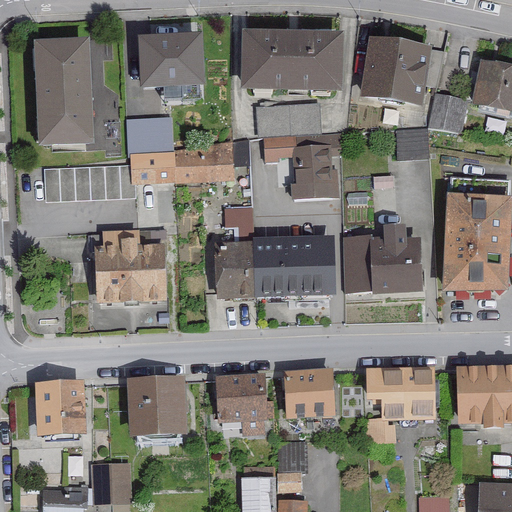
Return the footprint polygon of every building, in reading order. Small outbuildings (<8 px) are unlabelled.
[(340,45),(241,43),(240,98),(338,101),(340,45)] [(201,95),(199,45),(139,46),(140,96),(201,95)] [(91,151),(87,48),(35,49),(38,153),(91,151)] [(428,58),(368,49),(360,105),(420,114),(428,58)] [(511,76),(481,71),(473,113),(511,120),(511,76)] [(465,107),(436,101),(429,135),(459,140),(465,107)] [(258,143),(320,139),(318,111),(256,115),(258,143)] [(232,188),(231,149),(173,151),(172,124),(125,126),(126,160),(129,160),(130,191),(232,188)] [(427,165),(425,136),(395,138),(397,166),(427,165)] [(294,192),(290,192),(290,204),(336,204),(336,177),(331,178),(331,154),(297,154),(296,146),(264,146),(264,168),(294,167),(294,192)] [(506,208),(506,187),(452,185),(451,204),(444,204),(441,301),(507,303),(510,208),(506,208)] [(331,305),(329,247),(282,249),(281,215),(227,217),(228,234),(237,234),(237,249),(213,250),(215,309),(331,305)] [(419,299),(419,247),(404,247),(404,234),(382,234),(382,245),(345,245),(345,300),(419,299)] [(164,308),(162,238),(100,240),(100,252),(94,253),(95,310),(164,308)] [(511,371),(455,374),(458,433),(511,430),(511,371)] [(433,375),(363,376),(364,409),(379,409),(379,423),(364,423),(364,451),(394,450),(393,429),(434,428),(433,375)] [(329,377),(282,379),(285,426),(332,423),(329,377)] [(262,380),(214,381),(215,428),(240,427),(240,440),(263,440),(262,380)] [(184,439),(183,383),(127,384),(128,440),(184,439)] [(84,439),(82,384),(34,386),(36,441),(84,439)] [(245,464),(245,473),(280,475),(280,489),(300,489),(302,441),(278,440),(278,465),(245,464)] [(129,510),(129,468),(89,467),(89,494),(43,493),(42,511),(110,511),(111,510),(129,510)] [(271,511),(272,484),(242,484),(242,511),(271,511)] [(511,511),(511,489),(479,489),(478,511),(511,511)] [(446,511),(446,501),(418,501),(418,511),(446,511)]
